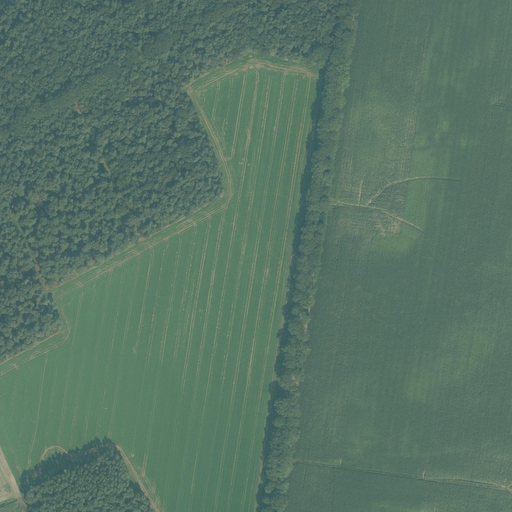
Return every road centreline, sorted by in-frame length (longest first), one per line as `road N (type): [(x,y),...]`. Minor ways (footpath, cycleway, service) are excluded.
road 1 (track): [(271,511),(349,0)]
road 2 (track): [(0,133),(242,0)]
